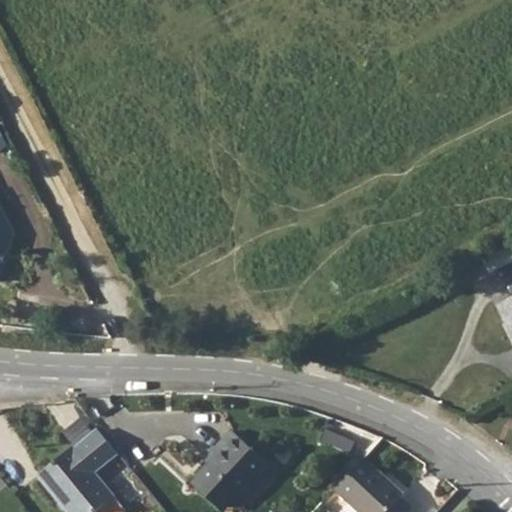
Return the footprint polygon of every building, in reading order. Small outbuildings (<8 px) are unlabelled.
[(0,265),(10,234),(0,213),(0,265)] [(511,248),(510,244),(480,259),(486,272),(511,259),(511,248)] [(511,293),(494,303),(511,339),(511,293)] [(118,453),(96,427),(72,447),(70,445),(34,475),(65,511),(118,511),(122,509),(111,496),(93,473),(118,453)] [(213,454),(193,474),(227,505),(267,464),(230,429),(209,450),(213,454)] [(361,456),(333,488),(358,511),(405,511),(410,508),(397,496),(400,493),(361,456)] [(227,505),(193,474),(189,478),(223,510),(227,505)]
